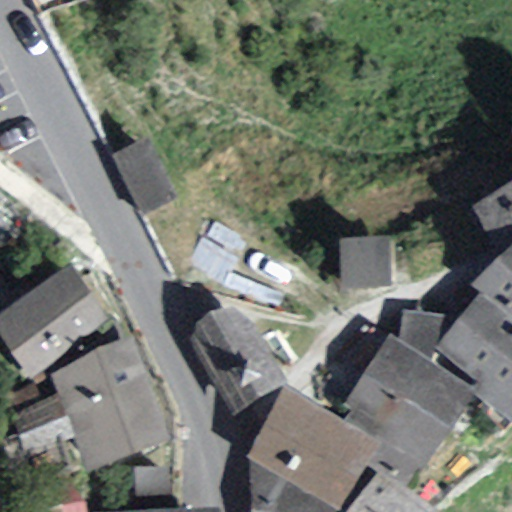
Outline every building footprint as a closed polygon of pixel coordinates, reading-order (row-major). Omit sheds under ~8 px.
[(152,129),(109,145),(134,209),(177,192),(152,129)] [(511,172),(471,194),(488,226),(511,213),(511,172)] [(399,230),(341,232),(343,281),(400,280),(399,230)] [(511,248),(487,277),(511,298),(511,248)] [(77,272),(7,316),(37,362),(106,318),(77,272)] [(511,402),(511,326),(470,295),(434,342),(511,402)] [(251,304),(199,326),(230,400),(282,378),(251,304)] [(435,458),(474,400),(391,343),(351,402),(435,458)] [(60,373),(94,466),(171,438),(137,345),(60,373)] [(356,442),(286,402),(260,447),(330,487),(356,442)] [(425,511),(429,505),(374,476),(355,511),(425,511)] [(321,511),(323,498),(259,493),(258,511),(321,511)]
